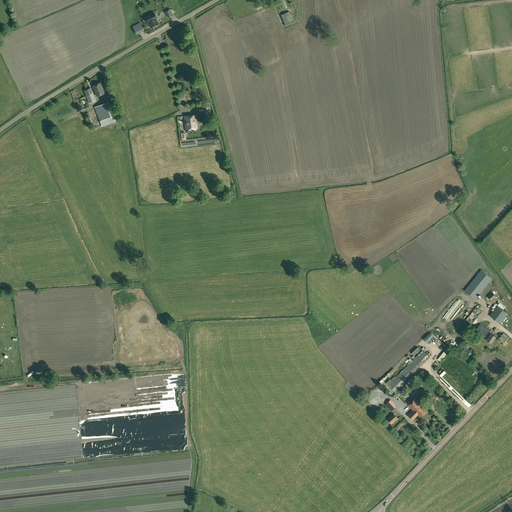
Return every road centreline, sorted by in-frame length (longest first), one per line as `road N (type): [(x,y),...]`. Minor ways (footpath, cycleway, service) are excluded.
road 1 (unclassified): [(0,129),(216,0)]
road 2 (unclassified): [(378,508),(511,370)]
